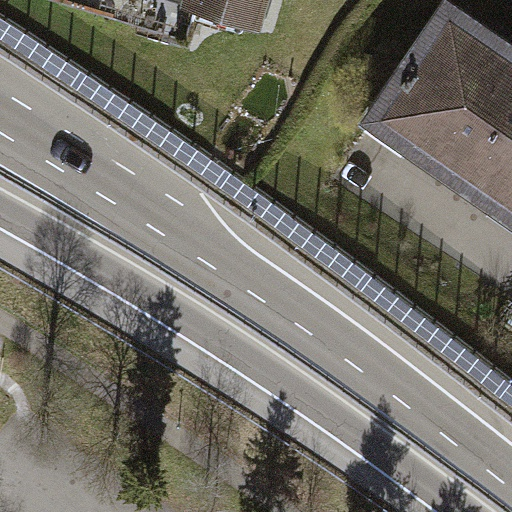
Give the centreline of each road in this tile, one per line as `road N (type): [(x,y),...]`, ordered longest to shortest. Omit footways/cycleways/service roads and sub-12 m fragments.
road 1 (trunk): [(511,468),(316,318),(0,112)]
road 2 (trunk): [(0,212),(281,383),(459,511)]
